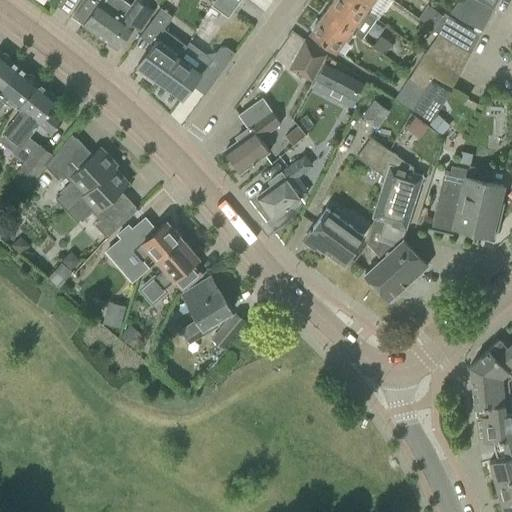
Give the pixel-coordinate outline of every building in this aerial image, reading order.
[(67,13),(76,0),(61,0),(58,5),(67,13)] [(139,30),(153,10),(141,3),(143,0),(135,0),(123,17),(98,0),(82,24),(117,49),(134,26),(139,30)] [(214,0),(212,5),(228,16),(239,0),(214,0)] [(375,18),(365,10),(350,0),(332,0),(324,11),(354,33),(361,38),(375,18)] [(377,0),(350,0),(365,10),(372,0),(376,3),(377,0)] [(481,31),(493,9),(476,0),(457,0),(449,12),(460,19),(481,31)] [(476,0),(493,9),(497,0),(476,0)] [(354,33),(324,11),(309,31),(335,50),(343,40),(347,42),(354,33)] [(443,13),(439,18),(431,12),(424,23),(432,28),(431,30),(440,36),(440,35),(448,41),(470,52),(479,34),(456,22),(443,13)] [(163,28),(149,47),(137,63),(160,80),(177,57),(186,45),(163,28)] [(384,55),(392,43),(380,35),(372,46),(384,55)] [(459,74),(470,52),(448,41),(440,35),(440,36),(426,54),(426,55),(437,63),(459,74)] [(325,54),(304,39),(289,68),(312,80),(325,54)] [(219,47),(211,57),(223,66),(224,67),(234,52),(233,51),(226,46),(219,47)] [(0,88),(18,66),(0,51),(0,88)] [(426,55),(426,54),(424,52),(410,74),(427,87),(432,80),(433,81),(451,90),(459,74),(437,63),(426,55)] [(189,65),(182,60),(177,57),(160,80),(183,97),(200,74),(199,73),(207,62),(197,54),(189,65)] [(17,107),(37,82),(18,66),(0,88),(0,105),(6,98),(17,107)] [(321,92),(352,108),(365,84),(333,68),(321,92)] [(412,110),(427,87),(410,74),(394,99),(412,110)] [(427,87),(412,110),(430,122),(451,90),(433,81),(432,80),(427,87)] [(37,147),(26,138),(39,123),(51,132),(63,118),(51,108),(58,99),(37,82),(17,107),(21,110),(3,132),(19,145),(13,152),(25,162),(11,180),(24,190),(51,155),(38,145),(37,147)] [(279,122),(272,111),(262,97),(238,114),(248,128),(236,136),(238,140),(224,150),(240,171),(269,150),(259,136),(279,122)] [(377,127),(390,110),(374,99),(362,116),(377,127)] [(414,117),(409,125),(422,134),(427,127),(414,117)] [(296,125),(284,135),(291,144),(303,134),(296,125)] [(113,166),(113,167),(116,164),(100,147),(89,158),(83,152),(86,149),(71,133),(45,165),(58,179),(65,172),(73,181),(55,199),(66,210),(113,166)] [(385,156),(389,150),(370,136),(356,155),(379,172),(389,159),(385,156)] [(412,168),(389,150),(385,156),(389,159),(379,172),(384,176),(371,216),(374,217),(366,242),(371,248),(381,241),(388,240),(392,246),(402,239),(402,238),(422,175),(411,172),(412,168)] [(307,190),(297,176),(303,172),(295,161),(278,173),(261,186),(264,190),(257,195),(265,206),(265,208),(269,214),(272,214),(273,217),(289,205),(290,206),(292,208),(293,206),(298,202),(300,201),(299,200),(298,198),(300,197),(299,196),(307,190)] [(468,169),(464,168),(451,165),(445,191),(439,189),(435,208),(430,227),(428,227),(428,228),(452,234),(454,226),(471,230),(469,235),(484,239),(486,233),(490,234),(492,230),(497,231),(501,214),(496,213),(502,185),(466,176),(468,169)] [(128,183),(113,167),(113,166),(66,210),(77,222),(92,207),(101,217),(94,223),(107,237),(137,209),(126,197),(123,200),(117,194),(128,183)] [(327,209),(316,223),(304,238),(308,242),(310,240),(342,264),(363,235),(327,209)] [(157,261),(182,239),(166,220),(147,237),(138,228),(113,249),(131,270),(150,253),(157,261)] [(198,257),(182,239),(157,261),(164,268),(156,275),(154,273),(137,288),(151,304),(168,290),(165,286),(173,279),(182,289),(201,273),(191,263),(198,257)] [(427,265),(402,239),(392,246),(388,240),(381,241),(371,248),(380,258),(364,273),(388,300),(427,265)] [(58,266),(52,273),(63,281),(68,274),(58,266)] [(210,277),(182,293),(190,306),(189,306),(197,320),(181,329),(189,341),(217,324),(215,320),(231,311),(210,277)] [(245,321),(235,313),(228,321),(227,320),(212,338),(223,347),(245,321)] [(510,409),(507,379),(511,374),(511,353),(506,346),(500,338),(470,364),(475,416),(481,415),(481,412),(510,409)] [(511,409),(510,409),(481,412),(481,415),(483,440),(491,439),(496,458),(497,459),(511,454),(511,409)] [(511,454),(497,459),(496,458),(489,460),(495,482),(511,477),(511,454)] [(511,477),(495,482),(501,505),(511,501),(511,477)] [(511,511),(511,501),(501,505),(502,511),(511,511)]
